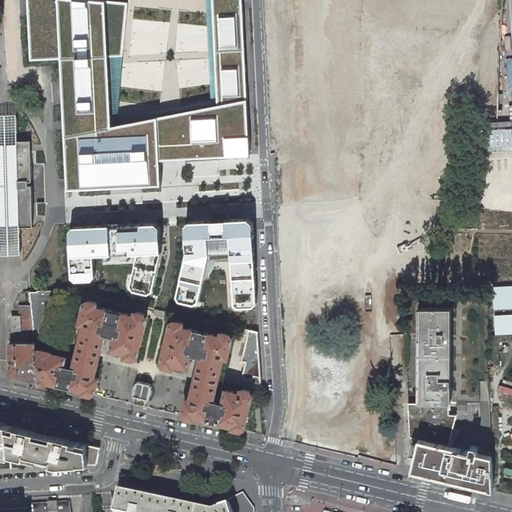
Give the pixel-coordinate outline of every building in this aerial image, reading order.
[(65,141),(111,131),(106,63),(126,60),(132,7),(51,0),(24,0),(28,77),(62,76),(64,126),(65,141)] [(212,0),(215,53),(245,52),(242,0),(212,0)] [(511,31),(508,0),(442,0),(445,36),(511,31)] [(333,52),(331,17),(281,12),(283,52),(333,52)] [(166,159),(250,155),(245,52),(215,53),(218,110),(111,131),(65,141),(66,152),(68,189),(161,185),(160,160),(166,159)] [(511,94),(495,80),(468,82),(450,101),(453,130),(474,149),(502,148),(511,135),(511,94)] [(292,152),(335,150),(331,90),(288,92),(292,152)] [(31,179),(30,140),(16,141),(15,114),(0,114),(0,254),(19,254),(19,227),(33,227),(31,188),(28,188),(28,179),(31,179)] [(264,136),(266,189),(278,189),(276,136),(264,136)] [(310,245),(358,245),(357,203),(346,204),(346,197),(339,197),(339,204),(310,205),(310,245)] [(511,230),(511,212),(476,213),(476,230),(511,230)] [(397,272),(424,272),(424,215),(397,214),(397,272)] [(253,307),(257,303),(254,222),(249,217),(200,220),(189,221),(186,225),(187,251),(177,297),(180,301),(194,305),(199,302),(208,261),(232,259),(234,304),(238,308),(253,307)] [(84,226),(73,226),(70,230),(72,278),(76,281),(92,281),(95,277),(94,256),(138,253),(131,286),(134,291),(152,295),(162,253),(160,226),(156,222),(148,223),(140,223),(135,223),(132,223),(84,226)] [(344,264),(280,264),(279,295),(363,296),(363,276),(344,276),(344,264)] [(11,330),(34,330),(30,291),(30,290),(27,290),(29,305),(19,306),(20,316),(11,316),(11,330)] [(46,336),(57,291),(30,291),(34,330),(34,333),(46,336)] [(81,338),(76,358),(73,367),(64,365),(66,355),(51,352),(51,351),(41,348),(40,349),(36,348),(40,382),(91,394),(95,392),(99,378),(95,376),(105,333),(114,335),(111,349),(125,352),(124,356),(133,358),(137,356),(146,317),(144,313),(135,311),(134,315),(96,306),(97,302),(89,300),(85,302),(80,322),(84,324),(82,331),(83,332),(82,338),(81,338)] [(452,308),(421,308),(421,403),(449,403),(452,403),(452,308)] [(168,311),(165,310),(158,309),(157,309),(155,315),(166,317),(168,311)] [(222,403),(213,401),(223,356),(228,357),(232,337),(230,333),(221,331),(220,335),(182,326),(183,322),(175,320),(170,322),(161,361),(164,365),(172,367),(173,363),(188,367),(191,353),(201,356),(190,399),(186,398),(183,413),(185,416),(241,430),(245,427),(252,394),(250,390),(241,389),(241,392),(226,389),(222,403)] [(261,382),(262,382),(258,331),(246,329),(245,335),(247,335),(242,361),(245,362),(243,375),(244,378),(252,380),(255,377),(255,376),(259,377),(259,378),(261,382)] [(10,375),(40,382),(36,348),(34,333),(34,330),(11,330),(11,342),(9,342),(10,375)] [(152,387),(150,384),(138,381),(136,383),(132,396),(134,397),(133,401),(135,405),(139,406),(142,406),(145,405),(146,400),(148,400),(152,387)] [(344,448),(358,388),(331,382),(318,442),(344,448)] [(421,403),(408,403),(410,439),(419,441),(416,454),(412,470),(493,490),(492,462),(492,456),(478,452),(479,447),(472,445),(470,451),(448,445),(457,415),(449,414),(449,403),(421,403)] [(9,457),(9,455),(6,425),(0,423),(0,455),(7,458),(8,457),(9,457)] [(87,464),(86,444),(69,440),(6,425),(9,455),(56,466),(79,465),(79,464),(87,464)] [(416,454),(419,441),(410,439),(411,453),(416,454)] [(96,463),(100,447),(86,444),(87,464),(96,463)] [(254,511),(254,508),(243,492),(234,497),(231,499),(221,503),(223,508),(213,511),(207,511),(202,509),(203,506),(188,499),(177,501),(176,504),(163,501),(164,497),(149,491),(138,492),(138,495),(119,491),(114,511),(254,511)] [(70,511),(69,502),(57,502),(48,502),(48,503),(27,504),(28,509),(0,510),(0,511),(70,511)]
